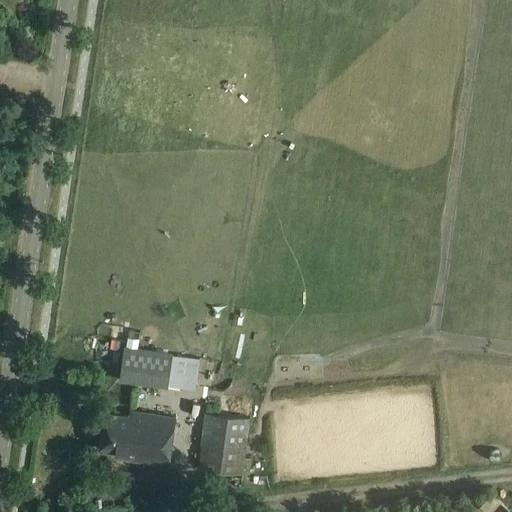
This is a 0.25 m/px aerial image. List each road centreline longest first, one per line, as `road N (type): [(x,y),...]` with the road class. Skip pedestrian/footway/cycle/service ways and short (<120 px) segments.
road 1 (tertiary): [(0,444),(67,0)]
road 2 (track): [(203,511),(511,475)]
